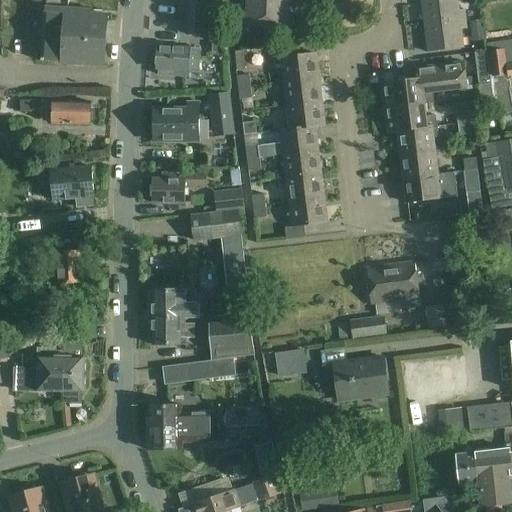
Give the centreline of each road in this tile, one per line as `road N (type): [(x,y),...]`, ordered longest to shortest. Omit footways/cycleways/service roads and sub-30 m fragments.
road 1 (residential): [(120,434),(121,78),(129,0)]
road 2 (residential): [(353,233),(336,95),(344,68),(379,63),(388,46),(389,0)]
road 3 (residential): [(0,463),(120,434)]
